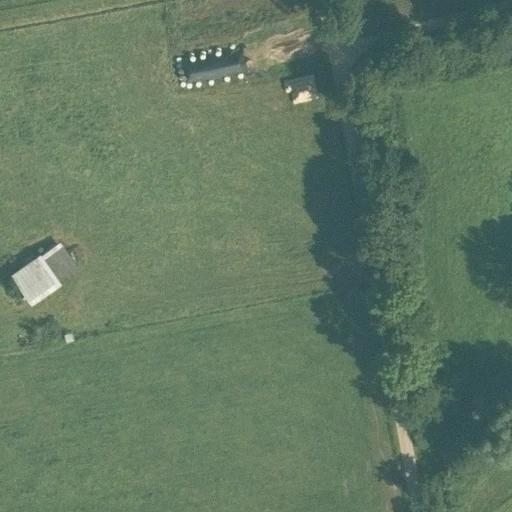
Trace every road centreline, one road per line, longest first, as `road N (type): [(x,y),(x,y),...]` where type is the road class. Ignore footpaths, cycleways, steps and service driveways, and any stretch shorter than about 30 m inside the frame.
road 1 (track): [(417,511),(337,58)]
road 2 (track): [(511,9),(337,58)]
